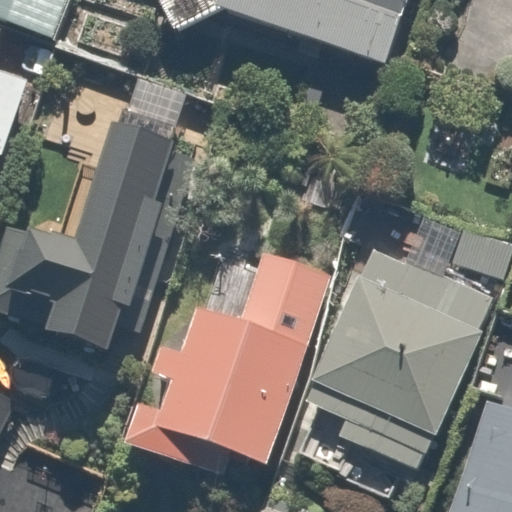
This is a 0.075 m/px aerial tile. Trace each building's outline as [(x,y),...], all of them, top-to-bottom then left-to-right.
[(0,0),(0,18),(60,44),(78,0),(0,0)] [(394,67),(413,0),(224,0),(219,18),(394,67)] [(0,27),(0,192),(40,88),(44,77),(0,59),(0,46),(6,30),(0,27)] [(124,92),(64,75),(44,143),(105,160),(124,92)] [(38,224),(16,291),(61,306),(52,333),(124,357),(195,142),(127,120),(87,240),(38,224)] [(272,459),(337,270),(268,246),(244,316),(201,301),(159,420),(272,459)] [(494,297),(375,251),(325,379),(445,425),(494,297)] [(437,443),(315,389),(285,457),(407,510),(437,443)] [(511,511),(511,411),(487,405),(459,511),(511,511)] [(297,511),(257,499),(252,511),(297,511)]
